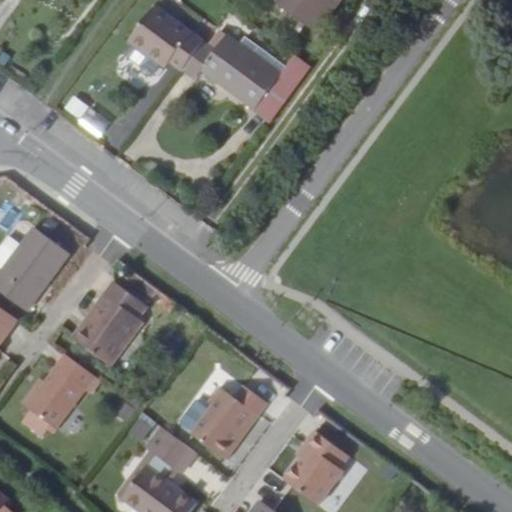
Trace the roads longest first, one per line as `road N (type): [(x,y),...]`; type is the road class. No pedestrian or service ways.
road 1 (residential): [(227,300),(451,0)]
road 2 (residential): [(320,368),(508,511)]
road 3 (residential): [(320,368),(222,501)]
road 4 (residential): [(120,223),(25,348)]
road 5 (residential): [(0,134),(120,223)]
road 6 (residential): [(120,223),(227,300)]
